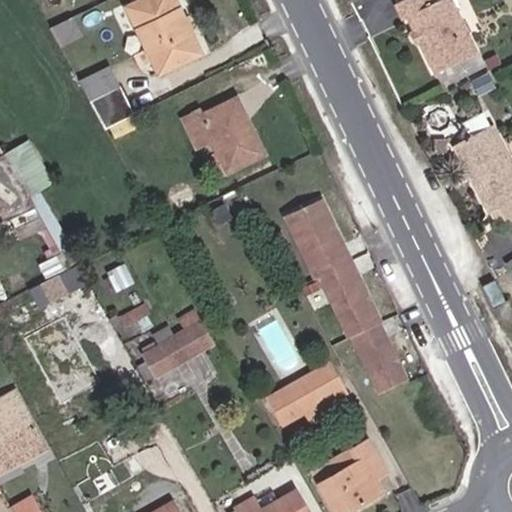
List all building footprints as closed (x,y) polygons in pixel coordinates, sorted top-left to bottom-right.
[(177,0),(143,0),(130,6),(162,71),(200,52),(203,50),(177,0)] [(431,72),(445,65),(473,51),(446,0),(432,0),(428,3),(426,0),(393,0),(389,2),(396,18),(402,15),(409,29),(414,40),(431,72)] [(473,0),(465,0),(459,2),(467,23),(480,19),(473,0)] [(75,11),(48,24),(57,41),(84,28),(75,11)] [(414,40),(409,29),(404,31),(410,43),(414,40)] [(79,80),(87,96),(121,80),(113,63),(79,80)] [(121,80),(87,96),(103,124),(135,108),(121,80)] [(235,98),(227,101),(205,112),(202,107),(186,116),(199,143),(215,136),(230,168),(257,155),(265,151),(250,120),(246,122),(235,98)] [(511,145),(499,118),(459,137),(473,167),(476,166),(480,173),(476,175),(491,206),(502,201),(509,216),(511,214),(511,145)] [(453,130),(441,129),(439,142),(452,143),(453,130)] [(33,148),(15,160),(36,189),(54,177),(33,148)] [(0,212),(4,219),(34,205),(3,152),(0,153),(0,212)] [(314,276),(349,259),(320,197),(280,216),(309,278),(314,276)] [(377,320),(349,259),(314,276),(342,338),(347,336),(377,320)] [(511,314),(511,306),(507,297),(492,304),(501,320),(511,314)] [(0,318),(0,332),(6,346),(45,329),(34,304),(0,318)] [(156,373),(211,341),(199,319),(144,351),(156,373)] [(404,378),(377,320),(347,336),(374,392),(404,378)] [(308,372),(322,398),(343,387),(329,360),(308,372)] [(321,399),(322,398),(308,372),(290,383),(305,409),(321,399)] [(305,409),(290,383),(269,394),(284,421),(301,411),(305,409)] [(0,470),(51,445),(17,384),(14,386),(31,421),(5,435),(0,426),(0,470)] [(31,421),(14,386),(0,393),(0,426),(5,435),(31,421)] [(327,411),(321,399),(305,409),(301,411),(307,423),(327,411)] [(363,456),(320,480),(338,511),(341,511),(382,490),(374,475),(385,470),(368,438),(357,444),(363,456)] [(230,511),(307,511),(294,489),(260,509),(253,496),(229,510),(230,511)] [(37,511),(27,492),(8,503),(13,511),(37,511)] [(180,511),(173,499),(150,511),(180,511)] [(13,511),(8,503),(4,505),(7,511),(13,511)]
